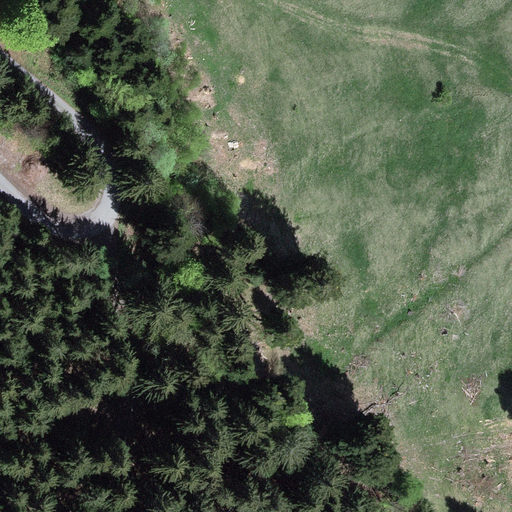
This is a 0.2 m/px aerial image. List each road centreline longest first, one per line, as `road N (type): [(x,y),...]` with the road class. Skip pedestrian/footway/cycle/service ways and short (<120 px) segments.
road 1 (track): [(0,179),(46,220),(67,223),(103,213),(109,182),(103,152),(81,125),(0,58)]
road 2 (track): [(117,511),(131,401),(122,299),(103,213)]
